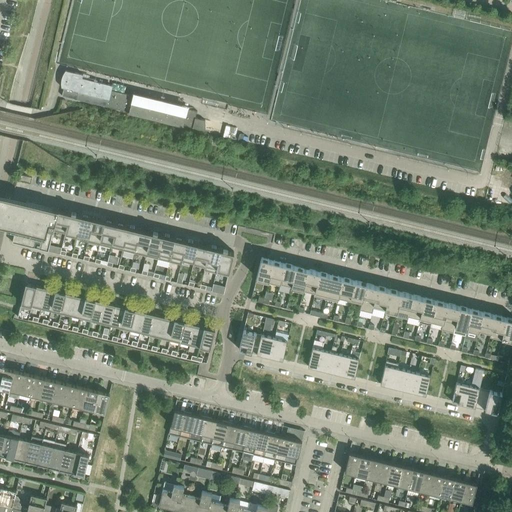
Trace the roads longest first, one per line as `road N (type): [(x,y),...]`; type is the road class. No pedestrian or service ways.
road 1 (residential): [(252,248),(17,188),(1,257),(224,313)]
road 2 (residential): [(228,353),(489,417),(495,422),(484,466)]
road 3 (residential): [(511,308),(252,248)]
road 4 (residential): [(216,400),(0,347)]
road 5 (residential): [(484,466),(345,432)]
